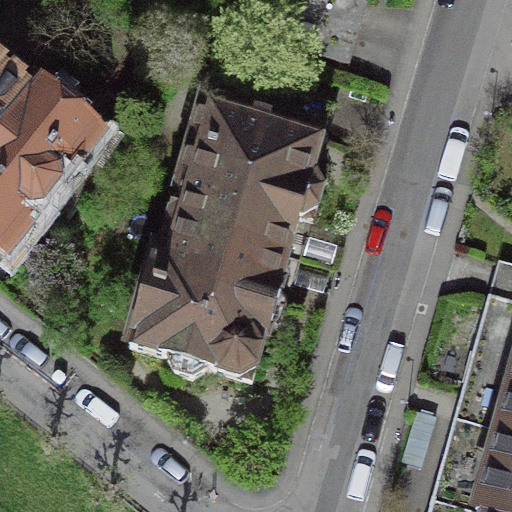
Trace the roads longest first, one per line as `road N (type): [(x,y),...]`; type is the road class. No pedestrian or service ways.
road 1 (residential): [(478,0),(320,511)]
road 2 (residential): [(0,357),(190,511)]
